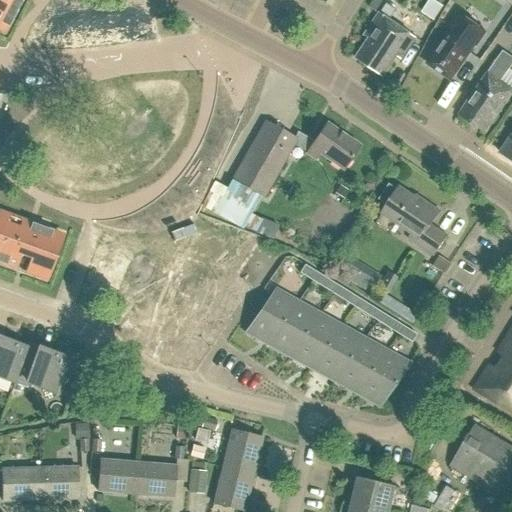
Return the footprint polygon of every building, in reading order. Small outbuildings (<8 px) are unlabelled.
[(0,0),(0,30),(4,33),(20,0),(0,0)] [(380,0),(373,0),(368,8),(375,12),(383,2),(380,0)] [(431,0),(430,0),(422,13),(434,22),(443,8),(431,0)] [(408,51),(415,40),(380,16),(366,37),(371,40),(357,60),(383,78),(404,48),(408,51)] [(432,69),(447,79),(454,78),(477,46),(452,29),(430,61),(432,69)] [(485,133),(511,93),(511,89),(502,82),(511,65),(511,57),(503,51),(489,73),(492,75),(482,90),(478,88),(459,115),(485,133)] [(266,122),(233,181),(261,197),(263,198),(293,145),(305,153),(304,155),(313,161),(317,155),(343,171),(359,146),(326,124),(313,143),(297,132),(294,137),(266,122)] [(511,137),(500,155),(511,162),(511,137)] [(379,200),(388,207),(382,216),(411,236),(408,240),(434,258),(447,238),(431,227),(440,213),(424,202),(423,204),(400,189),(399,191),(389,185),(379,200)] [(339,186),(334,194),(343,200),(348,191),(339,186)] [(182,189),(173,206),(214,227),(226,203),(197,189),(194,195),(182,189)] [(0,252),(12,218),(0,213),(0,252)] [(12,218),(0,252),(0,263),(16,269),(20,257),(25,259),(37,227),(12,218)] [(215,220),(211,231),(224,235),(228,224),(215,220)] [(37,227),(25,259),(30,260),(25,272),(46,280),(61,236),(37,227)] [(223,239),(206,264),(243,289),(260,265),(223,239)] [(102,243),(99,274),(144,278),(146,247),(102,243)] [(369,294),(381,277),(353,259),(342,276),(369,294)] [(206,264),(189,289),(225,314),(243,289),(206,264)] [(312,282),(317,274),(304,266),(299,274),(312,282)] [(397,279),(388,273),(380,287),(389,292),(397,279)] [(99,274),(96,305),(141,309),(144,278),(99,274)] [(316,284),(333,294),(337,287),(321,277),(316,284)] [(333,295),(355,309),(360,301),(338,287),(333,295)] [(189,289),(171,314),(208,339),(225,314),(189,289)] [(296,307),(295,306),(274,292),(246,332),(247,333),(248,331),(269,345),(270,343),(296,307)] [(355,309),(377,322),(382,315),(360,301),(355,309)] [(317,318),(297,304),(296,304),(295,306),(296,307),(270,343),(291,357),(319,317),(319,316),(317,318)] [(171,314),(154,339),(191,364),(208,339),(171,314)] [(377,322),(398,335),(403,328),(382,315),(377,322)] [(339,331),(319,317),(291,357),(291,358),(293,356),(313,370),(341,329),(339,331)] [(403,328),(398,335),(411,343),(416,335),(403,328)] [(361,343),(341,329),(313,370),(315,368),(335,382),(363,341),(361,343)] [(492,365),(477,389),(511,411),(511,333),(500,352),(507,357),(499,370),(492,365)] [(12,384),(13,384),(26,351),(26,349),(0,339),(0,378),(13,383),(12,384)] [(383,355),(363,341),(335,382),(337,380),(357,394),(385,353),(383,355)] [(26,351),(13,384),(26,389),(28,384),(54,393),(66,360),(39,350),(37,355),(26,351)] [(385,353),(357,394),(358,394),(359,392),(380,407),(408,366),(407,365),(406,367),(385,353)] [(214,431),(217,422),(204,418),(201,428),(214,431)] [(88,424),(74,424),(74,440),(88,440),(88,424)] [(185,427),(176,426),(175,439),(184,440),(185,427)] [(483,487),(502,498),(511,482),(511,448),(476,426),(451,467),(483,487)] [(230,432),(221,468),(252,475),(261,439),(230,432)] [(80,452),(88,452),(88,440),(79,440),(80,452)] [(99,453),(100,441),(92,440),(91,452),(99,453)] [(204,449),(192,446),(189,457),(202,460),(204,449)] [(169,461),(170,449),(156,447),(155,459),(169,461)] [(182,460),(183,449),(175,448),(174,459),(182,460)] [(98,492),(135,495),(137,464),(100,461),(98,492)] [(137,464),(135,495),(171,498),(174,466),(137,464)] [(39,469),(40,500),(77,499),(76,468),(39,469)] [(252,475),(221,468),(213,504),(244,511),(252,475)] [(3,501),(40,500),(39,469),(2,470),(3,501)] [(202,492),(203,472),(189,471),(187,491),(202,492)] [(359,479),(354,504),(388,511),(390,511),(396,488),(359,479)]
